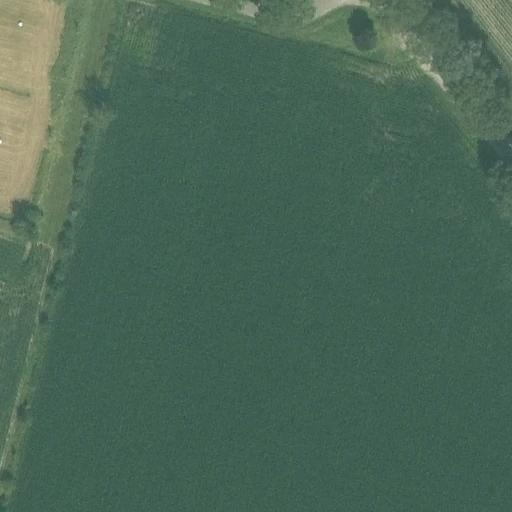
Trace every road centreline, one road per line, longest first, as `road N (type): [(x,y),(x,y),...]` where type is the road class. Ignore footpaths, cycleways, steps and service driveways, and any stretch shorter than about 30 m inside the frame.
road 1 (unclassified): [(511,162),(383,0)]
road 2 (unclassified): [(330,0),(286,15),(213,0)]
